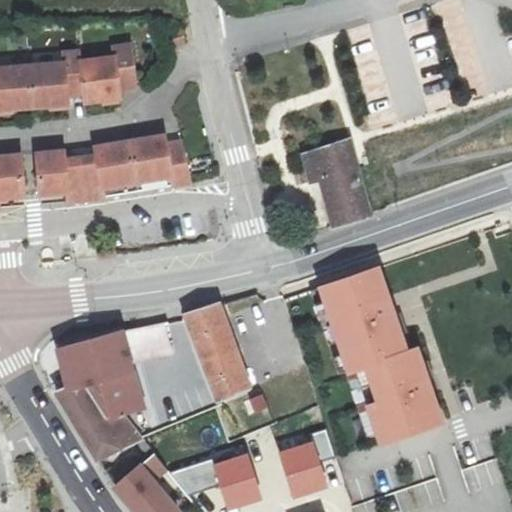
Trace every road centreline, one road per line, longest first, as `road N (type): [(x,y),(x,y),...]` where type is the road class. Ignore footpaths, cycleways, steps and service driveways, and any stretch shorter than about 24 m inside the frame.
road 1 (secondary): [(1,313),(80,308),(268,268)]
road 2 (secondary): [(268,268),(511,185)]
road 3 (residential): [(1,225),(248,189)]
road 4 (residential): [(210,39),(170,96),(127,119),(0,128)]
road 5 (unclassified): [(103,511),(13,362),(1,313)]
road 6 (unclassified): [(248,189),(210,39)]
